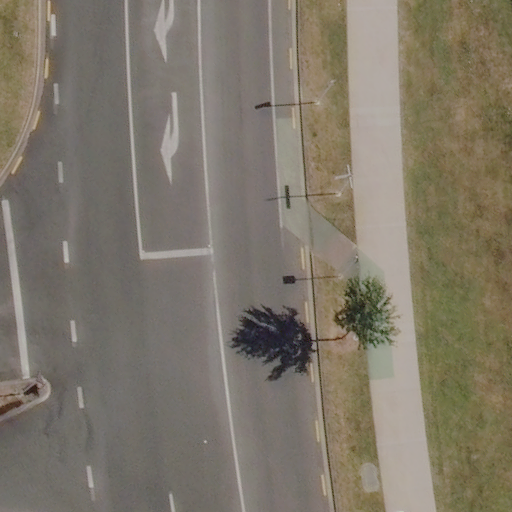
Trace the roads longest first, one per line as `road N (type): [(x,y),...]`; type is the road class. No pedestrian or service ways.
road 1 (secondary): [(161,0),(162,293)]
road 2 (residential): [(195,466),(0,493)]
road 3 (secondary): [(195,466),(162,293)]
road 4 (residential): [(0,312),(162,293)]
